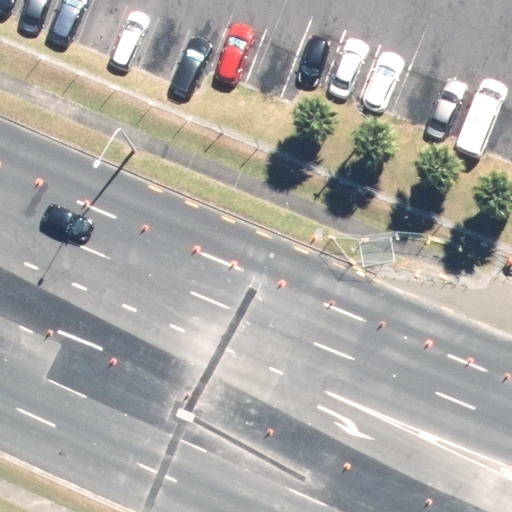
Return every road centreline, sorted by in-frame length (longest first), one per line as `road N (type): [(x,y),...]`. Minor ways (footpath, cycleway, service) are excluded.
road 1 (primary): [(66,219),(300,391),(511,501)]
road 2 (primary): [(66,219),(511,394)]
road 3 (primary): [(313,511),(0,372)]
